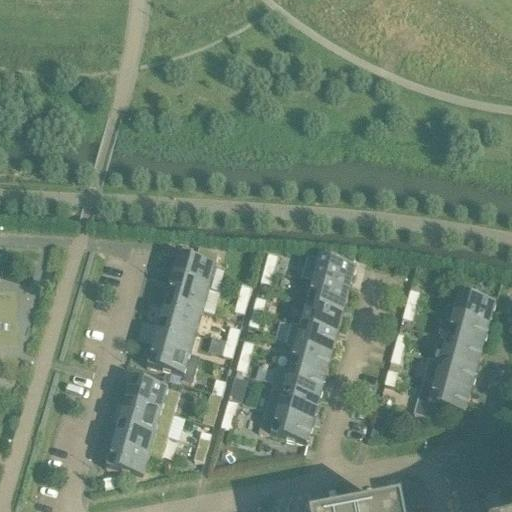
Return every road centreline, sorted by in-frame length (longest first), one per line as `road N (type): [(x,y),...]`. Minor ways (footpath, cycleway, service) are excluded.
road 1 (residential): [(511,242),(356,217),(0,194)]
road 2 (residential): [(70,511),(142,250)]
road 3 (residential): [(320,484),(373,286)]
road 4 (residential): [(320,484),(182,511)]
